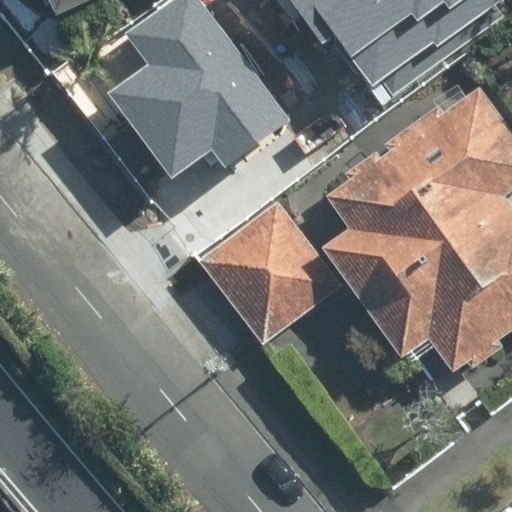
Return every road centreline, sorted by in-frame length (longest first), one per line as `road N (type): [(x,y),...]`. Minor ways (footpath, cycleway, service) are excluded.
road 1 (residential): [(0,154),(286,511)]
road 2 (motorway): [(0,397),(90,511)]
